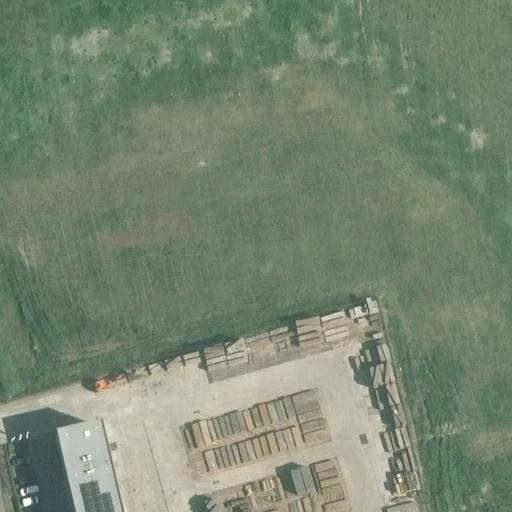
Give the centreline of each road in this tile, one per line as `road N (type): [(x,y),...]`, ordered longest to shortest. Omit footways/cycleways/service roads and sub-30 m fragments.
road 1 (unknown): [(168,404),(318,378),(356,387),(375,409),(392,463),(381,511)]
road 2 (unknown): [(0,430),(92,408),(168,404)]
